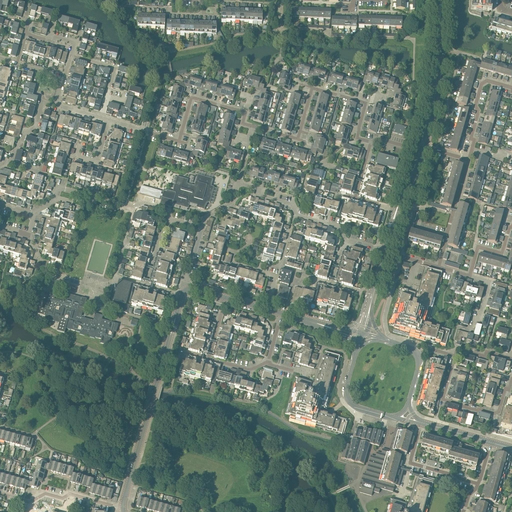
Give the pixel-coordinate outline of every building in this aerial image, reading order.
[(3,0),(4,1),(2,6),(5,7),(4,12),(7,13),(9,8),(7,7),(9,3),(13,4),(13,6),(14,1),(15,1),(14,0),(3,0)] [(468,0),(468,11),(468,12),(469,13),(469,14),(470,15),(471,15),(481,18),(481,19),(481,11),(490,11),(489,13),(490,11),(492,11),(492,4),(492,0),(468,0)] [(25,4),(15,1),(14,1),(13,6),(18,8),(16,16),(21,18),(25,4)] [(32,6),(29,16),(34,18),(36,13),(41,14),(42,9),(32,6)] [(53,12),(42,9),(41,14),(46,16),(43,24),(49,26),(53,12)] [(59,16),(57,24),(56,27),(61,28),(63,23),(68,25),(69,19),(59,16)] [(9,22),(0,19),(0,30),(1,31),(2,26),(7,27),(9,22)] [(77,33),(80,22),(69,19),(68,25),(73,26),(71,31),(77,33)] [(497,30),(500,20),(496,19),(496,21),(494,20),(493,25),(492,25),(492,27),(492,29),(497,30)] [(19,25),(9,22),(7,27),(12,29),(11,34),(16,35),(17,32),(18,28),(19,25)] [(46,36),(49,26),(43,24),(38,22),(37,28),(42,29),(40,34),(46,36)] [(87,24),(86,25),(84,34),(89,36),(91,36),(92,35),(94,32),(96,32),(97,27),(87,24)] [(18,47),(21,37),(22,33),(17,32),(16,35),(11,34),(10,36),(7,36),(6,39),(9,40),(9,39),(15,40),(13,45),(13,46),(18,47)] [(84,34),(81,45),(86,46),(88,41),(93,43),(94,37),(91,36),(89,36),(84,34)] [(26,42),(22,52),(28,54),(32,40),(29,39),(28,42),(26,42)] [(35,40),(32,40),(28,54),(33,55),(36,44),(34,44),(35,40)] [(42,43),(39,42),(38,45),(36,44),(33,55),(38,57),(42,43)] [(38,57),(43,58),(46,47),(44,47),(45,43),(42,43),(38,57)] [(10,56),(12,57),(15,58),(18,47),(13,46),(13,45),(8,44),(7,46),(5,45),(4,49),(12,51),(10,56)] [(98,44),(95,54),(98,55),(97,60),(100,61),(101,56),(100,56),(102,51),(107,52),(108,47),(98,44)] [(52,45),(49,45),(48,48),(46,47),(43,58),(49,60),(52,45)] [(56,46),(52,45),(49,60),(54,61),(57,50),(55,50),(56,46)] [(81,45),(78,55),(83,57),(85,52),(90,53),(91,48),(86,46),(81,45)] [(116,60),(118,52),(119,50),(108,47),(107,52),(112,54),(109,62),(113,62),(114,60),(116,60)] [(54,61),(59,62),(62,52),(57,50),(54,61)] [(59,62),(64,64),(68,51),(65,50),(65,53),(62,52),(59,62)] [(480,65),(479,68),(480,69),(485,70),(489,56),(487,56),(486,59),(487,59),(486,61),(482,60),(481,65),(480,65)] [(74,60),(73,62),(76,63),(75,66),(85,69),(87,63),(74,60)] [(293,68),(292,71),(293,74),(299,76),(299,74),(302,75),(305,66),(297,64),(295,69),(293,68)] [(12,70),(1,67),(0,66),(0,72),(11,76),(12,70)] [(71,67),(70,70),(84,74),(85,69),(75,66),(74,68),(71,67)] [(313,68),(305,66),(302,75),(305,76),(305,77),(310,79),(313,68)] [(103,74),(102,79),(107,81),(110,70),(100,67),(98,72),(103,74)] [(119,67),(116,77),(122,79),(123,74),(128,75),(130,70),(125,68),(119,67)] [(321,70),(313,68),(310,79),(314,80),(315,78),(318,79),(321,70)] [(83,79),(84,74),(70,70),(69,73),(72,74),(72,76),(83,79)] [(325,83),(328,72),(321,70),(318,79),(321,80),(321,82),(325,83)] [(23,71),(22,73),(21,76),(27,78),(25,83),(31,84),(34,74),(23,71)] [(292,71),(289,71),(288,73),(282,72),(282,74),(279,73),(278,79),(280,80),(289,82),(290,79),(292,80),(293,74),(292,71)] [(461,71),(460,73),(465,74),(465,77),(474,80),(475,75),(461,71)] [(0,72),(0,78),(9,81),(11,76),(0,72)] [(366,72),(363,82),(368,84),(368,82),(371,83),(374,74),(366,72)] [(338,75),(330,73),(327,84),(332,85),(332,83),(335,84),(338,75)] [(382,76),(374,74),(371,83),(374,84),(374,86),(379,87),(382,76)] [(346,77),(338,75),(335,84),(338,85),(338,87),(343,88),(346,77)] [(68,77),(67,80),(81,84),(83,79),(72,76),(71,78),(68,77)] [(185,87),(186,87),(191,88),(191,87),(194,87),(197,78),(189,76),(187,81),(185,81),(184,83),(184,84),(185,87)] [(247,76),(244,86),(249,88),(249,86),(252,87),(255,78),(247,76)] [(389,78),(382,76),(379,87),(383,88),(384,87),(387,87),(389,78)] [(104,91),(105,91),(107,81),(102,79),(97,77),(95,83),(101,84),(99,89),(99,90),(104,91)] [(116,77),(114,85),(113,88),(119,89),(120,84),(126,86),(127,80),(122,79),(116,77)] [(354,80),(346,77),(343,88),(347,89),(348,88),(351,89),(354,80)] [(0,83),(8,86),(9,81),(0,78),(0,83)] [(205,81),(197,78),(194,87),(197,88),(197,90),(202,91),(205,81)] [(263,90),(264,86),(261,85),(263,80),(255,78),(252,87),(255,88),(255,90),(260,91),(263,90)] [(389,90),(394,91),(395,92),(397,90),(399,87),(396,86),(397,81),(389,78),(387,87),(390,88),(389,90)] [(67,80),(66,83),(69,84),(69,87),(80,90),(81,84),(67,80)] [(278,88),(289,91),(290,86),(288,85),(289,82),(280,80),(278,88)] [(358,92),(361,82),(354,80),(351,89),(354,89),(354,91),(358,92)] [(212,83),(205,81),(202,91),(206,93),(207,91),(210,92),(212,83)] [(25,83),(24,88),(29,89),(27,94),(33,96),(36,85),(31,84),(25,83)] [(183,84),(180,83),(180,86),(174,84),(172,92),(181,95),(182,92),(184,92),(185,87),(184,84),(183,84)] [(220,85),(212,83),(210,92),(213,93),(212,94),(217,96),(220,85)] [(228,87),(220,85),(217,96),(222,97),(223,95),(226,96),(228,87)] [(65,88),(64,91),(78,95),(80,90),(69,87),(68,89),(65,88)] [(131,87),(128,97),(133,99),(135,94),(140,95),(141,90),(131,87)] [(233,100),(236,91),(236,89),(228,87),(226,96),(228,97),(228,99),(233,100)] [(102,101),(104,91),(99,90),(99,89),(94,88),(94,89),(91,88),(91,90),(93,91),(92,93),(98,95),(96,100),(102,101)] [(266,91),(264,90),(263,90),(260,91),(259,97),(260,97),(260,100),(269,103),(271,95),(266,93),(266,91)] [(401,91),(398,90),(397,90),(395,92),(393,97),(395,97),(394,101),(403,103),(405,95),(400,94),(401,91)] [(64,91),(63,94),(67,95),(66,97),(77,100),(78,95),(64,91)] [(172,92),(170,100),(181,103),(182,98),(180,98),(181,95),(172,92)] [(27,94),(26,100),(31,101),(30,106),(35,108),(38,97),(33,96),(27,94)] [(491,96),(490,101),(503,105),(504,103),(501,102),(500,102),(499,102),(500,98),(491,96)] [(62,102),(75,105),(77,100),(66,97),(65,100),(63,99),(62,102)] [(128,97),(125,107),(125,108),(130,109),(132,104),(139,106),(140,103),(141,101),(138,100),(133,99),(128,97)] [(91,98),(89,104),(95,105),(93,110),(98,112),(99,112),(99,109),(102,101),(96,100),(91,98)] [(170,100),(168,108),(177,110),(178,107),(180,108),(181,103),(170,100)] [(390,108),(394,109),(401,111),(403,103),(394,101),(393,103),(392,103),(390,108)] [(356,104),(347,102),(345,107),(355,110),(356,104)] [(120,106),(113,104),(109,103),(106,114),(112,115),(113,110),(118,112),(120,106)] [(197,110),(206,113),(208,108),(204,106),(204,104),(200,103),(199,105),(197,110)] [(30,106),(25,105),(23,110),(28,112),(27,116),(32,118),(35,108),(30,106)] [(125,107),(120,106),(118,112),(117,117),(122,118),(123,115),(124,115),(125,114),(125,113),(129,114),(128,116),(136,119),(137,114),(132,113),(132,112),(130,111),(130,109),(125,108),(125,107)] [(488,106),(487,112),(501,115),(501,113),(498,112),(498,113),(496,112),(497,109),(488,106)] [(168,108),(165,116),(176,119),(178,114),(176,113),(177,110),(168,108)] [(461,108),(460,113),(469,116),(471,111),(461,108)] [(55,116),(56,113),(45,111),(42,121),(48,123),(48,122),(49,118),(57,120),(58,116),(55,116)] [(233,122),(235,117),(230,116),(231,113),(227,111),(226,114),(223,114),(222,119),(233,122)] [(0,122),(0,126),(4,127),(5,127),(8,114),(6,114),(5,116),(2,115),(3,112),(0,122)] [(63,113),(61,112),(57,125),(63,127),(66,116),(63,115),(63,113)] [(21,129),(24,119),(24,118),(13,115),(12,121),(17,122),(15,127),(21,129)] [(68,128),(73,130),(77,116),(74,115),(73,118),(71,118),(68,128)] [(63,127),(68,128),(71,118),(66,116),(63,127)] [(80,117),(77,116),(73,130),(78,131),(81,121),(79,120),(80,117)] [(165,116),(163,123),(172,126),(173,123),(175,123),(176,119),(165,116)] [(84,118),(83,121),(81,121),(78,131),(83,133),(87,119),(84,118)] [(90,119),(87,119),(83,133),(89,134),(92,124),(89,123),(90,119)] [(232,127),(233,122),(222,119),(220,124),(223,125),(232,127)] [(42,121),(39,132),(45,133),(46,128),(52,129),(55,130),(56,125),(53,124),(48,122),(48,123),(42,121)] [(95,121),(94,124),(92,124),(89,134),(94,136),(98,122),(95,121)] [(101,122),(98,122),(94,136),(99,137),(102,127),(100,126),(101,122)] [(161,131),(170,134),(172,134),(173,129),(172,129),(172,126),(163,123),(161,131)] [(392,133),(404,136),(407,127),(395,124),(392,133)] [(309,131),(315,133),(318,133),(320,128),(310,125),(309,131)] [(340,125),(338,133),(347,136),(348,133),(350,133),(351,128),(340,125)] [(18,139),(21,129),(15,127),(10,126),(9,129),(7,128),(6,132),(9,133),(9,131),(14,133),(12,138),(15,139),(18,139)] [(193,126),(191,131),(191,133),(200,136),(200,134),(202,128),(193,126)] [(122,138),(124,132),(113,129),(112,132),(109,131),(108,134),(122,138)] [(340,145),(343,146),(344,146),(347,145),(347,144),(348,139),(346,139),(347,136),(338,133),(336,141),(341,143),(340,145)] [(48,142),(49,137),(39,134),(37,139),(36,145),(41,146),(43,141),(48,142)] [(126,139),(122,138),(108,134),(107,137),(111,138),(110,140),(121,143),(125,144),(126,139)] [(12,138),(5,135),(4,137),(2,137),(1,140),(8,142),(7,148),(12,149),(15,139),(12,138)] [(222,148),(225,148),(228,147),(230,141),(228,141),(229,138),(220,135),(218,144),(223,145),(222,148)] [(326,138),(315,135),(314,140),(315,141),(315,143),(324,146),(326,138)] [(37,139),(30,137),(27,136),(25,142),(30,143),(30,144),(29,148),(35,150),(35,149),(36,145),(37,139)] [(208,140),(197,137),(195,142),(197,143),(196,146),(205,148),(208,140)] [(62,138),(60,143),(71,146),(72,143),(74,144),(75,141),(62,138)] [(268,151),(270,142),(267,141),(268,140),(263,138),(260,149),(268,151)] [(460,147),(462,142),(448,138),(447,140),(452,142),(451,145),(460,147)] [(478,143),(487,146),(487,145),(492,147),(492,144),(489,143),(489,144),(487,144),(488,140),(479,138),(478,143)] [(106,141),(105,144),(119,148),(121,143),(110,140),(109,142),(106,141)] [(268,151),(276,153),(279,143),(274,141),(274,143),(270,142),(268,151)] [(60,143),(59,148),(69,151),(71,146),(60,143)] [(276,153),(284,156),(286,147),(283,146),(283,144),(279,143),(276,153)] [(312,154),(315,155),(316,153),(321,154),(324,146),(315,143),(314,147),(312,146),(311,152),(312,154)] [(105,144),(104,147),(108,148),(107,150),(118,153),(119,148),(105,144)] [(160,145),(157,155),(165,158),(167,149),(165,148),(165,146),(160,145)] [(344,146),(343,150),(346,150),(344,156),(352,158),(354,149),(352,148),(352,146),(347,145),(344,146)] [(194,156),(197,157),(198,155),(203,156),(205,148),(196,146),(195,149),(194,148),(192,154),(194,156)] [(284,156),(291,158),(294,147),(290,146),(289,147),(286,147),(284,156)] [(225,148),(224,152),(227,153),(226,158),(234,160),(236,151),(233,150),(234,149),(228,147),(225,148)] [(291,158),(299,160),(302,151),(299,150),(299,148),(294,147),(291,158)] [(29,148),(28,153),(26,159),(32,160),(33,155),(42,157),(42,154),(39,154),(40,151),(35,149),(35,150),(29,148)] [(59,148),(57,153),(68,156),(69,151),(59,148)] [(165,158),(173,160),(176,149),(171,148),(171,150),(167,149),(165,158)] [(363,150),(360,149),(358,148),(358,150),(354,149),(352,158),(360,160),(363,150)] [(173,160),(181,162),(183,153),(180,152),(181,151),(176,149),(173,160)] [(14,161),(20,162),(21,157),(26,159),(28,153),(17,150),(14,161)] [(103,152),(102,155),(116,159),(118,153),(107,150),(106,152),(103,152)] [(242,162),(245,152),(240,150),(239,152),(236,151),(234,160),(242,162)] [(311,158),(312,155),(312,154),(311,152),(305,150),(305,152),(302,151),(299,160),(307,162),(309,157),(311,158)] [(193,160),(193,157),(194,156),(192,154),(187,152),(186,154),(183,153),(181,162),(189,164),(190,159),(193,160)] [(57,153),(56,158),(70,162),(71,160),(66,159),(67,156),(68,157),(68,156),(57,153)] [(378,154),(375,164),(396,170),(399,160),(378,154)] [(102,155),(101,158),(105,159),(104,161),(115,164),(116,159),(102,155)] [(480,156),(478,162),(487,164),(488,160),(490,161),(489,162),(493,162),(494,160),(489,159),(480,156)] [(103,164),(103,166),(113,169),(115,164),(104,161),(103,164)] [(478,162),(477,167),(491,171),(491,169),(488,168),(487,168),(486,168),(487,164),(478,162)] [(70,174),(75,175),(78,165),(73,163),(70,174)] [(463,166),(462,166),(458,165),(452,163),(450,168),(448,174),(449,174),(448,179),(447,179),(445,184),(446,185),(445,189),(444,189),(442,195),(443,195),(442,200),(441,200),(439,205),(440,205),(442,206),(444,207),(447,207),(446,210),(451,211),(451,209),(452,205),(453,203),(448,202),(451,194),(455,195),(456,193),(451,191),(454,183),(458,184),(460,177),(456,176),(457,173),(461,174),(463,166)] [(55,164),(53,169),(67,173),(68,171),(63,169),(64,166),(55,164)] [(75,175),(80,177),(83,166),(78,165),(75,175)] [(80,177),(85,178),(88,168),(86,167),(86,168),(83,167),(83,166),(80,177)] [(100,167),(97,166),(96,171),(93,170),(90,180),(96,181),(100,167)] [(251,167),(250,170),(250,173),(247,172),(246,176),(249,177),(248,177),(253,179),(254,177),(257,178),(259,169),(251,167)] [(385,170),(377,167),(376,170),(374,169),(371,180),(373,181),(372,185),(370,185),(367,196),(369,196),(368,199),(377,201),(385,170)] [(0,171),(0,172),(0,176),(7,178),(7,179),(10,179),(12,171),(4,169),(3,171),(0,171)] [(52,174),(61,177),(62,174),(67,175),(67,173),(53,169),(52,174)] [(110,170),(108,169),(107,174),(103,173),(101,183),(106,184),(110,170)] [(267,171),(259,169),(257,178),(260,179),(259,180),(264,182),(267,171)] [(106,184),(111,186),(114,175),(114,176),(111,175),(112,171),(110,170),(106,184)] [(312,171),(310,177),(318,179),(321,180),(323,172),(315,170),(314,172),(312,171)] [(275,173),(267,171),(264,182),(269,183),(269,181),(272,182),(275,173)] [(117,187),(119,178),(120,174),(118,173),(117,176),(114,175),(111,186),(115,186),(114,190),(116,190),(117,187)] [(283,175),(275,173),(272,182),(275,183),(275,185),(280,186),(283,175)] [(139,194),(142,195),(145,195),(159,199),(160,200),(160,197),(162,197),(162,198),(172,201),(171,207),(172,208),(173,204),(181,207),(188,209),(190,203),(197,206),(196,208),(204,210),(205,206),(206,202),(208,203),(210,203),(212,195),(214,187),(211,186),(213,179),(205,177),(197,175),(194,186),(187,184),(188,180),(177,177),(175,185),(174,185),(175,185),(174,189),(173,188),(172,192),(164,190),(162,195),(161,195),(162,192),(141,186),(139,194)] [(290,178),(283,175),(280,186),(284,187),(285,186),(288,187),(290,178)] [(354,183),(355,178),(347,176),(344,175),(343,180),(354,183)] [(317,184),(318,179),(310,177),(308,176),(307,179),(309,180),(309,182),(317,184)] [(298,180),(290,178),(288,187),(291,187),(290,189),(295,191),(298,180)] [(34,180),(32,186),(43,189),(44,186),(41,185),(42,183),(34,180)] [(343,180),(341,186),(352,189),(354,183),(343,180)] [(314,195),(315,189),(305,186),(304,189),(306,190),(306,193),(308,193),(314,195)] [(341,186),(340,191),(351,194),(352,189),(341,186)] [(5,192),(4,197),(3,201),(6,202),(8,196),(10,196),(13,188),(7,187),(6,192),(5,192)] [(23,191),(18,190),(14,204),(16,205),(18,199),(21,199),(23,191)] [(35,198),(37,192),(31,191),(30,193),(28,192),(26,198),(27,198),(32,200),(33,197),(35,198)] [(313,197),(314,195),(308,193),(307,199),(309,199),(309,202),(314,203),(316,198),(313,197)] [(482,202),(482,200),(479,199),(477,199),(478,195),(469,193),(468,198),(477,201),(482,202)] [(161,200),(160,204),(169,207),(171,207),(172,201),(162,198),(161,200)] [(312,212),(314,213),(316,207),(318,208),(321,199),(316,198),(314,203),(312,208),(312,209),(312,212)] [(252,214),(257,216),(261,201),(258,200),(257,206),(254,206),(253,208),(252,214)] [(326,201),(322,215),(325,216),(326,210),(329,210),(334,212),(337,213),(336,218),(340,219),(341,217),(378,227),(381,216),(378,215),(377,218),(375,217),(376,215),(373,214),(374,211),(373,211),(374,208),(372,207),(371,210),(366,209),(367,206),(364,205),(363,208),(362,211),(357,209),(358,207),(359,204),(356,203),(355,206),(350,205),(351,202),(348,201),(347,204),(347,206),(344,206),(342,205),(343,200),(341,200),(340,202),(339,204),(336,204),(331,202),(326,201)] [(262,217),(268,219),(272,204),(269,203),(267,209),(265,209),(262,217)] [(72,206),(69,205),(67,212),(64,211),(64,214),(62,219),(62,222),(67,223),(68,221),(72,206)] [(470,208),(463,206),(462,209),(458,208),(457,210),(462,211),(459,219),(455,218),(454,220),(459,221),(456,230),(452,229),(451,231),(456,232),(453,240),(449,239),(448,241),(453,242),(451,248),(452,248),(451,248),(458,250),(459,245),(460,245),(462,239),(461,239),(462,234),(463,234),(465,229),(464,229),(465,224),(466,224),(467,218),(468,213),(469,214),(470,208)] [(137,215),(134,214),(132,222),(140,225),(141,222),(140,222),(143,214),(142,214),(143,211),(144,208),(142,207),(141,211),(140,213),(137,212),(137,215)] [(239,207),(238,212),(243,214),(249,216),(250,214),(252,214),(253,208),(248,207),(247,209),(245,209),(239,207)] [(53,214),(52,219),(54,219),(54,220),(59,221),(60,219),(62,219),(64,214),(59,212),(58,215),(55,214),(53,214)] [(243,214),(238,212),(237,215),(240,216),(239,219),(245,220),(245,221),(247,221),(249,216),(243,214)] [(502,222),(504,217),(490,213),(489,216),(493,217),(493,216),(494,216),(494,217),(493,220),(502,222)] [(273,220),(275,221),(274,223),(280,225),(280,224),(282,219),(279,218),(280,216),(275,214),(274,214),(273,220)] [(49,219),(48,221),(50,222),(50,224),(58,226),(59,221),(54,220),(54,219),(52,219),(49,218),(49,219)] [(153,228),(154,223),(152,222),(153,219),(147,218),(145,223),(148,224),(147,227),(153,228)] [(235,226),(240,228),(241,225),(243,226),(245,221),(245,220),(239,219),(238,221),(236,220),(235,226)] [(226,229),(226,227),(229,227),(230,221),(225,220),(224,223),(221,222),(220,227),(226,229)] [(501,228),(502,222),(493,220),(492,225),(501,228)] [(304,237),(310,239),(314,224),(311,223),(309,230),(307,229),(306,232),(304,237)] [(315,240),(320,242),(324,227),(321,226),(320,233),(317,232),(315,240)] [(273,228),(272,233),(286,237),(287,235),(281,233),(281,230),(273,228)] [(46,229),(45,231),(47,232),(47,234),(55,237),(56,232),(46,229)] [(297,232),(296,237),(302,239),(302,237),(304,237),(306,232),(301,230),(300,233),(297,232)] [(439,250),(441,243),(438,242),(439,238),(432,235),(430,240),(428,239),(429,235),(427,234),(425,238),(417,236),(419,232),(416,231),(415,236),(410,234),(408,241),(413,242),(413,243),(418,244),(419,244),(423,245),(423,246),(429,247),(434,248),(433,249),(439,250)] [(155,240),(156,237),(153,236),(154,234),(146,232),(144,237),(155,240)] [(180,241),(183,242),(185,234),(177,232),(176,234),(173,234),(172,239),(180,241)] [(216,232),(215,235),(218,235),(217,238),(225,240),(227,235),(224,234),(216,232)] [(7,240),(8,237),(7,237),(8,233),(6,233),(4,239),(1,238),(0,241),(1,241),(0,243),(0,246),(4,248),(7,240)] [(291,236),(290,239),(292,239),(292,242),(300,244),(302,239),(296,237),(291,236)] [(496,244),(498,238),(489,236),(487,241),(496,244)] [(9,252),(14,253),(18,239),(15,238),(13,244),(11,244),(9,252)] [(178,246),(180,241),(172,239),(169,238),(168,241),(171,242),(170,244),(178,246)] [(332,239),(327,238),(325,243),(328,244),(327,246),(333,248),(334,242),(332,242),(332,239)] [(52,247),(53,242),(43,239),(42,242),(44,242),(44,245),(46,246),(46,245),(52,247)] [(270,239),(269,244),(283,248),(284,245),(278,243),(278,241),(270,239)] [(153,247),(151,247),(151,244),(143,242),(141,247),(152,250),(153,247)] [(222,253),(223,250),(224,247),(224,245),(216,243),(215,244),(213,251),(222,253)] [(47,254),(52,256),(54,250),(51,249),(52,247),(46,245),(46,246),(45,251),(47,252),(47,254)] [(287,249),(289,250),(289,252),(297,255),(299,249),(288,246),(287,249)] [(352,247),(351,250),(354,251),(352,256),(350,255),(347,266),(349,266),(348,271),(345,270),(342,281),(345,282),(344,285),(352,287),(363,250),(352,247)] [(21,256),(21,258),(26,260),(26,259),(28,254),(25,253),(26,251),(21,249),(19,255),(21,256)] [(159,286),(167,288),(177,252),(166,249),(165,252),(168,252),(167,257),(164,256),(161,267),(164,268),(162,273),(160,272),(157,283),(159,283),(159,286)] [(267,249),(266,254),(274,256),(274,257),(276,257),(280,258),(281,255),(275,254),(275,251),(267,249)] [(59,252),(54,250),(52,256),(50,261),(53,262),(54,259),(57,260),(59,252)] [(223,259),(224,256),(221,255),(222,253),(213,251),(212,256),(223,259)] [(336,257),(333,256),(334,254),(326,251),(324,257),(335,260),(336,257)] [(150,258),(148,257),(148,255),(140,253),(138,258),(149,261),(150,258)] [(263,262),(268,264),(269,264),(270,261),(272,262),(274,257),(274,256),(266,254),(263,253),(261,261),(263,262)] [(480,254),(478,262),(478,263),(477,267),(479,268),(480,265),(479,264),(480,263),(483,264),(486,255),(480,254)] [(303,264),(295,262),(296,260),(287,257),(287,258),(285,265),(301,270),(303,264)] [(496,258),(491,257),(487,270),(489,271),(490,268),(489,267),(490,266),(493,267),(496,258)] [(506,261),(501,259),(497,273),(500,274),(501,271),(500,270),(500,269),(501,269),(504,270),(506,261)] [(329,269),(331,264),(323,262),(320,261),(319,266),(329,269)] [(144,270),(145,265),(137,263),(134,262),(133,267),(144,270)] [(213,262),(211,267),(214,268),(213,271),(218,272),(219,272),(220,266),(218,266),(219,263),(213,262)] [(19,263),(18,268),(26,271),(29,272),(29,271),(32,272),(33,270),(27,268),(27,266),(19,263)] [(226,265),(224,265),(223,267),(220,266),(219,272),(218,272),(218,275),(223,276),(226,265)] [(328,275),(329,269),(319,266),(317,271),(328,275)] [(25,276),(26,271),(18,268),(15,267),(13,276),(21,278),(22,275),(25,276)] [(142,276),(144,270),(133,267),(131,273),(142,276)] [(237,268),(234,267),(233,270),(231,269),(228,278),(234,279),(235,277),(234,277),(237,268)] [(240,278),(245,280),(248,269),(245,268),(244,270),(242,270),(240,278)] [(393,332),(446,347),(449,348),(452,336),(450,335),(451,333),(449,333),(450,331),(434,326),(434,325),(431,324),(431,326),(424,323),(424,322),(425,322),(426,322),(427,319),(430,320),(443,273),(427,268),(418,300),(421,301),(419,311),(416,310),(416,309),(416,306),(413,305),(412,305),(411,309),(408,308),(411,298),(414,299),(415,293),(399,289),(389,326),(394,327),(393,332)] [(281,269),(278,280),(281,281),(280,283),(288,286),(292,273),(281,269)] [(258,274),(259,272),(255,271),(255,273),(252,273),(250,281),(249,283),(254,285),(255,282),(258,274)] [(316,277),(326,280),(328,275),(317,271),(316,277)] [(130,278),(139,280),(141,281),(142,276),(131,273),(130,278)] [(263,276),(258,274),(255,282),(254,285),(262,287),(265,279),(262,278),(263,276)] [(453,277),(449,290),(455,292),(458,281),(455,280),(455,278),(453,277)] [(119,280),(118,284),(116,291),(112,289),(107,308),(128,314),(128,312),(130,305),(126,304),(132,284),(119,280)] [(455,292),(460,293),(463,282),(458,281),(455,292)] [(460,293),(465,295),(468,284),(463,282),(460,293)] [(507,285),(494,282),(493,284),(496,285),(495,288),(506,291),(507,285)] [(137,285),(132,283),(132,284),(126,304),(130,305),(131,306),(132,303),(134,295),(135,293),(132,292),(134,287),(136,288),(137,285)] [(288,286),(280,283),(276,297),(287,300),(290,289),(288,288),(288,286)] [(465,295),(465,296),(470,298),(473,287),(470,286),(470,284),(468,284),(465,295)] [(475,298),(478,287),(476,286),(476,287),(473,287),(470,298),(475,299),(475,298)] [(481,299),(484,288),(478,287),(475,298),(481,299)] [(297,305),(299,297),(301,298),(304,290),(303,290),(296,288),(291,304),(297,305)] [(491,289),(490,292),(504,296),(506,291),(495,288),(494,290),(491,289)] [(312,289),(312,290),(311,292),(309,291),(307,299),(312,301),(311,303),(316,304),(317,302),(319,294),(320,292),(312,289)] [(348,311),(351,303),(348,302),(349,300),(338,297),(337,299),(333,298),(333,296),(322,292),(322,295),(319,294),(317,302),(348,311)] [(490,292),(489,295),(493,296),(492,298),(503,301),(504,296),(490,292)] [(108,346),(110,338),(112,339),(114,332),(116,332),(118,324),(102,320),(103,316),(95,314),(93,321),(81,317),(83,309),(84,309),(86,299),(82,298),(67,294),(65,302),(54,299),(55,295),(48,293),(46,300),(44,299),(42,307),(40,306),(38,314),(45,316),(44,319),(59,323),(57,331),(64,333),(66,329),(80,333),(79,335),(94,339),(95,338),(101,339),(100,343),(108,346)] [(132,303),(163,312),(165,304),(163,303),(164,301),(153,298),(152,300),(147,299),(148,296),(137,293),(136,296),(134,295),(132,303)] [(488,299),(487,302),(501,306),(503,301),(492,298),(491,300),(488,299)] [(500,312),(501,306),(487,302),(486,305),(490,306),(489,309),(500,312)] [(195,308),(194,312),(196,312),(196,313),(199,314),(207,316),(208,311),(211,312),(212,309),(198,305),(197,308),(195,308)] [(500,312),(489,309),(488,312),(486,311),(485,313),(498,317),(500,312)] [(468,325),(469,322),(471,314),(460,312),(459,317),(464,319),(462,324),(468,325)] [(234,327),(240,328),(244,314),(241,313),(239,319),(236,319),(236,321),(234,327)] [(188,350),(197,353),(197,350),(200,351),(203,340),(200,339),(202,335),(204,335),(207,324),(205,324),(206,319),(209,320),(210,317),(207,316),(199,314),(188,350)] [(245,330),(250,331),(254,317),(251,316),(249,322),(247,322),(245,330)] [(484,316),(481,326),(487,328),(488,323),(493,324),(495,319),(484,316)] [(232,326),(234,327),(236,321),(230,320),(230,322),(227,322),(226,327),(231,329),(232,326)] [(221,325),(220,326),(220,328),(222,329),(222,332),(230,334),(231,329),(226,327),(221,325)] [(476,325),(473,335),(479,337),(480,332),(485,333),(487,328),(481,326),(476,325)] [(262,329),(257,327),(255,333),(257,333),(257,336),(262,337),(263,337),(264,332),(261,331),(262,329)] [(505,341),(506,339),(508,331),(498,328),(496,333),(501,335),(500,340),(505,341)] [(456,344),(459,345),(462,338),(466,339),(467,339),(468,334),(458,331),(455,341),(457,342),(456,344)] [(283,343),(291,346),(292,343),(291,343),(294,335),(293,335),(288,333),(288,336),(285,335),(283,343)] [(297,344),(302,346),(303,340),(304,340),(305,335),(302,334),(301,337),(299,336),(297,344)] [(465,344),(470,345),(471,346),(472,340),(480,343),(481,339),(478,339),(479,337),(473,335),(468,334),(467,339),(466,339),(465,344)] [(227,344),(228,339),(218,336),(217,339),(219,339),(219,342),(227,344)] [(302,346),(304,346),(304,349),(309,350),(311,345),(308,344),(309,342),(304,340),(303,340),(302,346)] [(508,353),(508,350),(510,342),(505,341),(500,340),(498,345),(504,347),(502,352),(508,353)] [(262,349),(264,349),(265,349),(265,346),(263,346),(264,343),(255,341),(254,346),(262,348),(262,349)] [(219,342),(217,347),(228,350),(230,345),(227,344),(219,342)] [(249,353),(257,356),(258,353),(261,354),(262,349),(262,348),(254,346),(251,345),(249,353)] [(227,355),(228,350),(217,347),(216,352),(227,355)] [(304,349),(302,354),(317,358),(317,355),(311,354),(312,351),(309,350),(304,349)] [(225,361),(227,355),(216,352),(214,358),(225,361)] [(345,437),(345,435),(348,425),(346,424),(347,422),(345,422),(346,420),(319,413),(321,408),(324,409),(326,410),(341,357),(325,353),(315,389),(318,390),(315,400),(312,399),(313,396),(312,395),(309,394),(308,395),(307,398),(304,397),(307,387),(310,388),(312,382),(306,381),(301,379),(297,378),(295,378),(295,380),(285,415),(290,416),(289,421),(345,437)] [(473,363),(474,358),(464,355),(461,365),(466,367),(468,362),(473,363)] [(497,370),(500,359),(490,356),(488,361),(488,362),(493,363),(492,368),(497,370)] [(488,361),(474,358),(473,363),(481,365),(480,371),(485,372),(488,362),(488,361)] [(301,359),(299,365),(314,369),(314,366),(308,364),(309,362),(301,359)] [(434,406),(435,402),(436,403),(447,364),(446,363),(446,364),(430,359),(416,406),(418,407),(431,411),(430,415),(434,416),(434,413),(432,413),(433,411),(435,406),(434,406)] [(500,359),(497,370),(503,371),(504,366),(509,368),(511,362),(500,359)] [(182,365),(179,373),(211,382),(213,374),(210,373),(211,370),(200,367),(200,370),(195,369),(196,366),(185,363),(184,366),(182,365)] [(457,372),(468,375),(469,370),(456,366),(456,369),(458,370),(457,372)] [(224,383),(229,385),(233,370),(231,369),(229,376),(226,375),(224,383)] [(272,374),(264,371),(261,380),(264,380),(272,382),(275,383),(278,384),(279,381),(273,380),(274,377),(271,376),(272,374)] [(242,379),(243,377),(244,373),(241,372),(239,378),(237,378),(234,386),(240,388),(242,379)] [(466,381),(468,375),(457,372),(456,375),(458,375),(457,378),(456,377),(456,378),(466,381)] [(226,375),(224,374),(220,373),(218,373),(216,381),(218,381),(224,383),(226,375)] [(489,379),(500,382),(500,379),(503,379),(503,377),(490,373),(489,379)] [(451,379),(451,382),(465,386),(466,381),(456,378),(455,380),(451,379)] [(498,387),(500,382),(489,379),(487,384),(498,387)] [(463,391),(465,386),(451,382),(450,385),(453,386),(453,388),(463,391)] [(247,383),(244,392),(246,392),(247,392),(249,393),(252,394),(254,385),(252,385),(251,385),(249,384),(248,384),(247,383)] [(487,384),(486,389),(497,392),(497,390),(496,390),(497,387),(498,387),(487,384)] [(258,393),(263,394),(264,392),(267,392),(268,387),(263,385),(262,388),(260,387),(258,393)] [(462,396),(463,391),(453,388),(452,390),(449,389),(448,392),(462,396)] [(450,399),(460,402),(462,396),(448,392),(447,395),(450,396),(450,399)] [(485,394),(483,399),(494,402),(494,400),(493,400),(494,397),(485,394)] [(511,398),(509,398),(508,401),(501,426),(499,426),(498,429),(500,429),(498,435),(511,438),(511,398)] [(494,402),(483,399),(482,405),(491,408),(492,404),(493,405),(494,402)] [(445,403),(444,408),(452,410),(451,416),(456,417),(457,412),(458,412),(459,407),(445,403)] [(468,415),(458,412),(457,412),(456,417),(461,419),(460,424),(465,425),(468,415)] [(479,412),(478,418),(477,423),(482,425),(483,419),(489,421),(490,415),(479,412)] [(478,418),(475,417),(468,415),(465,425),(470,427),(472,422),(477,423),(478,418)] [(360,483),(361,483),(360,484),(359,488),(361,488),(361,490),(360,493),(362,493),(363,494),(371,496),(372,492),(379,493),(380,489),(392,492),(394,485),(395,485),(396,486),(396,485),(398,486),(403,470),(404,468),(401,467),(402,462),(403,458),(401,457),(401,455),(402,454),(402,453),(404,454),(406,454),(407,452),(407,451),(407,450),(408,449),(408,448),(408,447),(409,445),(411,437),(412,432),(411,432),(406,430),(396,428),(390,451),(383,449),(382,454),(377,452),(375,457),(374,457),(371,456),(368,464),(368,465),(365,474),(363,474),(360,483)] [(381,440),(383,433),(378,431),(376,431),(374,430),(373,430),(373,431),(368,430),(364,429),(363,430),(363,432),(355,430),(353,437),(352,439),(350,446),(344,444),(344,445),(343,448),(343,449),(342,453),(340,459),(341,459),(350,461),(351,462),(351,461),(352,462),(354,462),(356,463),(359,464),(362,465),(364,465),(370,444),(370,445),(374,445),(375,446),(376,443),(380,444),(381,440)] [(439,437),(429,434),(429,435),(424,434),(420,451),(448,458),(446,463),(475,471),(477,465),(480,454),(475,453),(475,452),(465,450),(461,449),(462,446),(457,444),(458,442),(448,440),(439,438),(439,437)] [(490,467),(489,470),(487,476),(488,476),(486,483),(485,486),(485,485),(482,495),(483,495),(482,500),(498,504),(511,458),(494,452),(492,458),(493,458),(492,462),(489,461),(488,465),(491,466),(491,467),(490,467)] [(51,457),(49,465),(48,465),(47,464),(47,465),(45,470),(47,470),(50,471),(53,463),(54,458),(51,457)] [(68,467),(66,476),(71,477),(72,474),(73,474),(74,469),(68,467)] [(426,511),(435,480),(420,476),(419,479),(416,478),(408,504),(390,499),(386,511),(426,511)] [(42,480),(34,478),(32,483),(29,482),(28,486),(37,488),(38,482),(42,483),(42,480)] [(29,482),(22,480),(19,489),(25,490),(26,485),(28,486),(29,482)] [(97,486),(92,485),(91,488),(89,494),(95,495),(97,486)] [(105,498),(111,500),(113,491),(108,489),(105,498)] [(490,511),(492,507),(475,502),(472,502),(471,505),(472,505),(475,506),(474,507),(473,510),(472,511),(490,511)]
